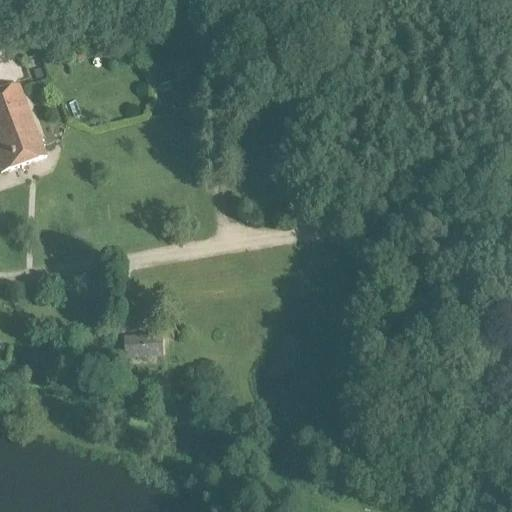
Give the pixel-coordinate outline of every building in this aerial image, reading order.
[(189,54),(150,66),(157,89),(175,83),(172,74),(203,65),(198,51),(196,46),(187,48),(189,54)] [(244,52),(223,61),(227,73),(249,64),(244,52)] [(19,87),(0,93),(0,173),(1,176),(46,159),(19,87)] [(291,158),(251,163),(252,177),(292,172),(291,158)] [(161,360),(160,340),(124,341),(125,362),(161,360)] [(64,363),(33,353),(28,368),(60,377),(64,363)]
